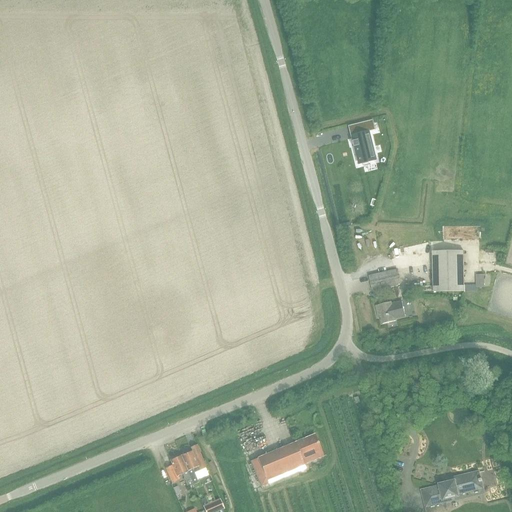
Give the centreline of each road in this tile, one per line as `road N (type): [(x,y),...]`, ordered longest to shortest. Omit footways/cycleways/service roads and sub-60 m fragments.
road 1 (unclassified): [(342,346),(342,306),(260,0)]
road 2 (unclassified): [(43,481),(315,370),(342,346)]
road 3 (unclassified): [(342,346),(367,360),(468,346),(511,359)]
